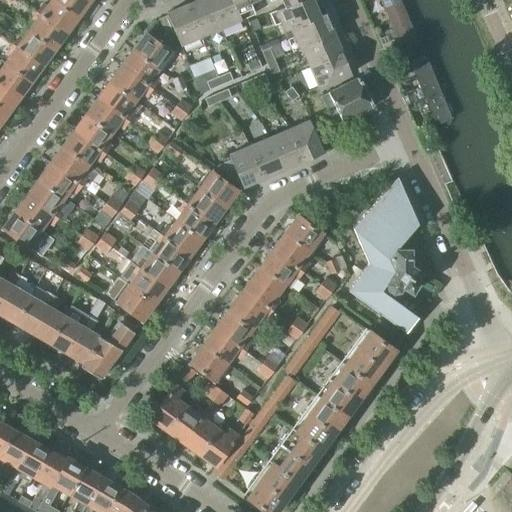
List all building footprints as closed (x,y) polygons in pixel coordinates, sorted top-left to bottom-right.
[(42,4),(36,12),(65,33),(77,17),(53,0),(51,0),(46,7),(42,4)] [(53,0),(77,17),(89,0),(53,0)] [(200,37),(220,28),(208,0),(196,0),(186,4),(200,37)] [(208,0),(220,28),(240,20),(236,9),(235,7),(231,0),(208,0)] [(249,3),(256,0),(231,0),(235,7),(236,9),(240,20),(254,14),(249,3)] [(275,10),(284,30),(325,13),(319,0),(280,0),(283,7),(275,10)] [(378,0),(392,31),(397,33),(403,30),(405,25),(394,0),(378,0)] [(179,46),(200,37),(186,4),(166,13),(167,15),(159,18),(162,26),(165,34),(173,31),(179,46)] [(35,22),(28,31),(54,50),(65,33),(36,12),(31,19),(35,22)] [(290,29),(298,48),(333,33),(324,14),(325,13),(284,30),(284,31),(290,29)] [(256,19),(248,22),(247,22),(251,32),(260,28),(256,19)] [(18,37),(13,44),(42,66),(54,50),(28,31),(22,40),(18,37)] [(145,33),(133,50),(161,70),(173,54),(145,33)] [(301,48),(309,68),(342,54),(333,33),(298,48),(299,49),(301,48)] [(11,55),(5,63),(30,82),(42,66),(13,44),(7,52),(11,55)] [(268,49),(273,60),(283,56),(278,44),(268,49)] [(133,50),(121,66),(151,88),(156,82),(150,78),(157,69),(160,72),(161,70),(133,50)] [(342,54),(309,68),(318,88),(350,74),(342,54)] [(246,65),(249,73),(260,68),(257,60),(246,65)] [(273,60),(265,64),(270,75),(278,72),(273,60)] [(0,84),(18,98),(30,82),(5,63),(0,69),(0,84)] [(121,66),(109,82),(134,100),(140,91),(146,96),(151,88),(121,66)] [(393,69),(397,79),(405,76),(401,66),(393,69)] [(412,78),(429,117),(434,119),(439,116),(442,111),(425,73),(420,71),(414,73),(412,78)] [(228,72),(217,77),(220,85),(232,80),(228,72)] [(252,78),(255,86),(265,97),(273,91),(267,81),(263,73),(252,78)] [(199,93),(200,94),(209,90),(205,82),(202,74),(193,78),(199,93)] [(172,79),(177,91),(185,88),(180,76),(172,79)] [(244,91),(255,86),(252,78),(240,83),(244,91)] [(372,107),(357,78),(320,97),(333,122),(340,119),(342,123),(372,107)] [(109,82),(97,98),(128,121),(132,114),(126,110),(134,100),(109,82)] [(0,109),(6,114),(18,98),(0,84),(0,109)] [(284,92),(291,102),(298,96),(290,87),(284,92)] [(227,89),(215,94),(219,102),(231,97),(227,89)] [(219,102),(215,94),(204,99),(207,107),(219,102)] [(97,98),(85,115),(110,133),(117,123),(122,128),(128,121),(97,98)] [(180,99),(175,106),(186,113),(190,107),(180,99)] [(186,113),(175,106),(170,113),(180,121),(186,113)] [(85,115),(73,131),(104,153),(109,146),(103,142),(110,133),(85,115)] [(309,120),(288,129),(302,161),(323,152),(309,120)] [(288,129),(269,137),(283,169),(302,161),(288,129)] [(73,131),(61,147),(86,165),(93,156),(99,160),(104,153),(73,131)] [(157,131),(151,138),(162,146),(167,139),(157,131)] [(269,137),(248,146),(262,179),(283,169),(269,137)] [(162,146),(151,138),(146,145),(157,153),(162,146)] [(171,142),(165,150),(176,157),(181,150),(171,142)] [(262,179),(248,146),(228,155),(227,156),(229,160),(215,167),(241,185),(242,187),(262,179)] [(61,147),(49,163),(80,186),(86,189),(97,173),(86,165),(61,147)] [(38,180),(62,198),(68,202),(75,193),(80,186),(49,163),(38,180)] [(134,164),(128,172),(138,180),(144,172),(134,164)] [(152,168),(147,175),(157,182),(162,176),(152,168)] [(208,170),(196,186),(225,206),(236,190),(208,170)] [(138,180),(128,172),(123,179),(133,186),(138,180)] [(157,182),(147,175),(142,182),(152,189),(157,182)] [(417,224),(396,177),(352,228),(367,263),(347,291),(405,333),(417,317),(380,290),(385,284),(387,290),(392,294),(399,291),(402,287),(411,293),(417,283),(416,282),(422,273),(410,266),(410,250),(395,249),(417,224)] [(26,196),(56,218),(63,210),(57,205),(62,198),(38,180),(26,196)] [(189,194),(183,201),(213,223),(225,206),(196,186),(196,187),(199,189),(193,197),(189,194)] [(110,197),(105,203),(115,211),(121,204),(127,196),(116,188),(110,197)] [(26,196),(14,212),(39,229),(46,220),(52,225),(56,218),(26,196)] [(139,207),(129,199),(118,214),(128,222),(139,207)] [(182,212),(176,221),(201,239),(213,223),(183,201),(178,209),(182,212)] [(115,211),(105,203),(100,211),(110,218),(115,211)] [(39,229),(14,212),(2,228),(30,249),(43,232),(39,229)] [(297,216),(284,233),(311,253),(324,235),(297,216)] [(165,226),(159,234),(189,255),(201,239),(176,221),(169,229),(165,226)] [(86,229),(81,236),(92,244),(97,237),(97,236),(87,229),(86,229)] [(104,232),(99,239),(110,247),(115,240),(104,232)] [(284,233),(272,250),(301,272),(306,265),(301,261),(308,251),(311,253),(284,233)] [(159,244),(152,253),(177,272),(189,255),(159,234),(154,241),(159,244)] [(92,244),(81,236),(76,243),(87,251),(92,244)] [(110,247),(99,239),(94,246),(105,254),(110,247)] [(260,267),(283,284),(289,288),(296,279),(301,272),(272,250),(260,267)] [(141,258),(135,266),(165,288),(177,272),(152,253),(146,261),(141,258)] [(64,258),(59,265),(69,273),(74,266),(64,258)] [(326,262),(331,274),(339,271),(333,259),(326,262)] [(126,282),(125,284),(153,304),(165,288),(135,266),(131,273),(135,276),(129,284),(126,282)] [(90,275),(80,267),(75,274),(85,282),(90,275)] [(260,267),(243,289),(271,310),(276,302),(272,299),(283,284),(260,267)] [(0,308),(19,276),(11,271),(5,281),(0,278),(0,308)] [(0,308),(0,315),(14,323),(35,287),(24,281),(25,279),(19,276),(0,308)] [(325,278),(320,285),(330,292),(335,286),(325,278)] [(153,304),(125,284),(113,300),(141,320),(153,304)] [(330,292),(320,285),(315,291),(325,299),(330,292)] [(14,323),(31,334),(53,296),(46,291),(45,293),(35,287),(14,323)] [(243,289),(226,313),(250,330),(261,314),(265,317),(271,310),(243,289)] [(31,334),(49,344),(65,316),(54,310),(60,300),(53,296),(31,334)] [(65,354),(82,363),(99,336),(90,331),(96,321),(94,320),(103,304),(96,300),(87,315),(86,317),(65,354)] [(329,307),(322,318),(331,324),(338,314),(329,307)] [(49,344),(65,354),(86,317),(87,315),(79,311),(74,322),(65,316),(49,344)] [(226,313),(214,329),(243,351),(249,344),(243,340),(250,330),(226,313)] [(114,323),(118,326),(123,320),(118,317),(114,323)] [(296,317),(290,325),(301,332),(306,325),(296,317)] [(99,336),(82,363),(80,366),(79,365),(79,366),(99,378),(136,327),(124,318),(123,320),(118,326),(107,342),(99,337),(99,336)] [(322,318),(315,328),(323,334),(331,324),(322,318)] [(301,332),(290,325),(285,332),(296,339),(301,332)] [(315,328),(307,338),(316,344),(323,334),(315,328)] [(214,329),(202,346),(228,366),(229,365),(225,363),(233,353),(238,358),(243,351),(214,329)] [(245,495),(244,496),(266,511),(273,511),(277,508),(296,482),(314,458),(317,457),(316,455),(320,449),(325,443),(327,443),(327,441),(345,416),(363,392),(365,391),(364,389),(369,383),(373,377),(375,378),(375,375),(394,349),(393,349),(366,329),(341,363),(317,396),(293,429),(269,462),(250,488),(245,495)] [(300,348),(309,354),(316,344),(307,338),(300,348)] [(228,366),(202,346),(189,363),(216,382),(228,366)] [(300,348),(293,358),(301,364),(309,354),(300,348)] [(267,356),(261,364),(271,372),(277,364),(267,356)] [(301,364),(293,358),(285,368),(294,375),(301,364)] [(271,372),(261,364),(256,371),(266,379),(271,372)] [(194,371),(187,366),(179,376),(186,381),(194,371)] [(286,377),(278,387),(287,393),(294,383),(286,377)] [(149,418),(165,430),(183,405),(174,399),(180,391),(173,385),(149,418)] [(204,395),(211,401),(219,390),(212,385),(204,395)] [(278,387),(271,397),(280,403),(287,393),(278,387)] [(219,390),(211,401),(218,406),(226,396),(219,390)] [(241,390),(236,397),(246,405),(251,398),(241,390)] [(271,397),(263,407),(272,414),(280,403),(271,397)] [(165,430),(182,442),(203,412),(196,407),(192,412),(183,405),(165,430)] [(263,407),(256,417),(265,424),(272,414),(263,407)] [(245,409),(237,419),(245,425),(253,415),(245,409)] [(182,442),(198,454),(216,430),(206,422),(210,417),(203,412),(182,442)] [(256,417),(248,428),(257,434),(265,424),(256,417)] [(0,450),(12,430),(0,422),(0,450)] [(248,428),(239,440),(248,446),(249,444),(257,434),(248,428)] [(0,491),(7,478),(29,440),(12,430),(0,450),(0,459),(7,463),(0,474),(0,491)] [(216,430),(198,454),(214,466),(236,437),(229,431),(226,436),(216,430)] [(21,471),(31,477),(47,450),(29,440),(7,478),(15,482),(21,471)] [(239,440),(230,453),(238,459),(246,449),(248,446),(239,440)] [(27,507),(34,511),(64,459),(47,450),(31,477),(41,483),(30,501),(27,507)] [(230,453),(222,463),(231,469),(238,459),(230,453)] [(44,511),(58,489),(68,495),(83,467),(66,457),(64,459),(34,511),(35,511),(44,511)] [(231,469),(222,463),(214,473),(223,480),(231,469)] [(70,511),(81,511),(101,477),(83,467),(68,495),(77,500),(70,511)] [(89,511),(92,508),(98,511),(104,511),(119,487),(101,477),(81,511),(89,511)] [(15,482),(7,478),(0,491),(7,496),(15,482)] [(511,478),(499,493),(511,504),(511,478)] [(130,511),(139,500),(130,493),(119,487),(104,511),(130,511)] [(17,501),(27,507),(30,501),(20,496),(17,501)] [(155,511),(139,500),(130,511),(155,511)]
